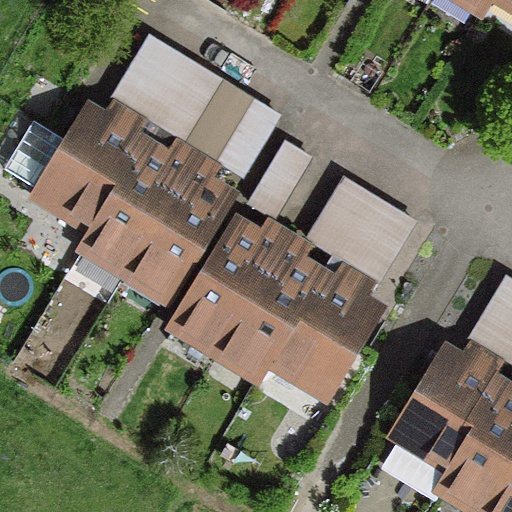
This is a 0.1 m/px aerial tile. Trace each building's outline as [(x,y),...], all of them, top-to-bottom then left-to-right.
[(108,98),(154,126),(188,72),(141,44),(108,98)] [(154,126),(139,151),(161,165),(165,159),(176,140),(179,142),(212,87),(188,72),(154,126)] [(216,165),(237,177),(248,159),(271,123),(212,87),(179,142),(212,162),(216,165)] [(81,244),(82,245),(139,151),(121,141),(132,123),(110,110),(100,127),(81,116),(64,144),(29,123),(0,170),(92,227),(81,244)] [(271,216),(302,165),(277,150),(245,205),(270,219),(271,216)] [(82,245),(123,270),(184,170),(165,159),(161,165),(139,151),(82,245)] [(123,270),(165,295),(222,202),(200,188),(203,182),(184,170),(123,270)] [(303,240),(327,255),(362,196),(338,182),(303,240)] [(409,225),(362,196),(327,255),(373,283),(409,225)] [(251,243),(229,229),(172,323),(213,348),(274,249),(255,237),(251,243)] [(274,249),(213,348),(254,373),(312,280),(290,266),(294,260),(274,249)] [(312,280),(254,373),(256,374),(266,357),(323,392),(370,315),(351,304),(362,287),(340,274),(330,291),(312,280)] [(465,339),(511,367),(511,366),(511,290),(500,283),(476,321),(465,339)] [(438,357),(391,433),(397,437),(382,460),(385,472),(430,500),(439,486),(496,392),(479,381),(489,364),(467,351),(457,368),(438,357)] [(511,401),(496,392),(439,486),(480,511),(511,459),(511,401)] [(511,511),(511,459),(480,511),(481,511),(511,511)]
